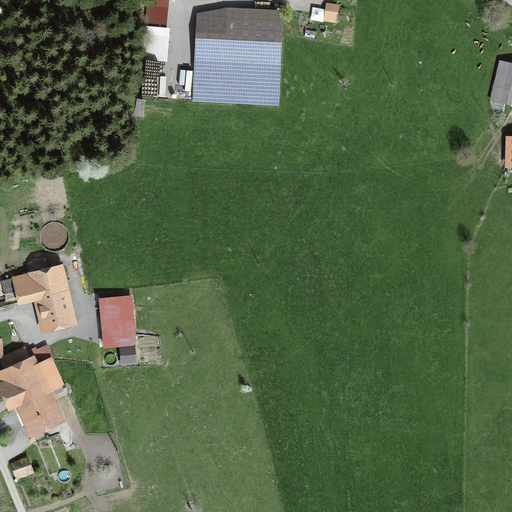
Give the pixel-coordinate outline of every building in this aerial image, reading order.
[(147,0),(142,59),(158,61),(162,29),(160,29),(162,0),(147,0)] [(328,9),(327,18),(336,19),(337,11),(328,9)] [(201,18),(198,90),(275,94),(278,22),(201,18)] [(491,100),(511,105),(511,99),(511,63),(500,61),(491,100)] [(24,182),(25,190),(41,187),(40,180),(24,182)] [(48,250),(53,252),(59,251),(64,248),(68,243),(69,237),(68,231),(65,226),(60,223),(54,222),(49,223),(44,226),(41,230),(39,236),(40,242),(43,247),(48,250)] [(57,268),(2,281),(5,293),(18,290),(20,302),(40,297),(47,327),(69,322),(57,268)] [(99,302),(104,344),(133,342),(129,299),(99,302)] [(135,362),(134,346),(121,348),(122,363),(135,362)] [(0,373),(0,386),(6,398),(7,398),(12,407),(21,403),(34,432),(58,420),(46,393),(61,386),(49,360),(52,359),(47,347),(27,353),(25,348),(0,359),(6,371),(0,373)] [(17,478),(33,472),(27,458),(11,465),(17,478)]
